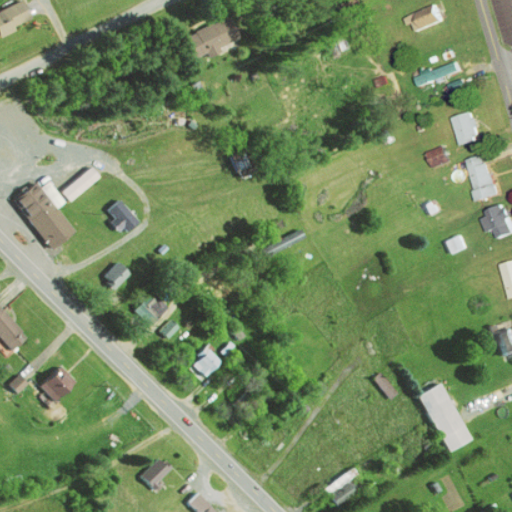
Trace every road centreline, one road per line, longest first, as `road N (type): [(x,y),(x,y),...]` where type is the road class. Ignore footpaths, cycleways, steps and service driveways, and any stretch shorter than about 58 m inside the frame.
road 1 (secondary): [(275,511),(0,240)]
road 2 (track): [(0,502),(81,480),(183,421)]
road 3 (residential): [(0,82),(163,0)]
